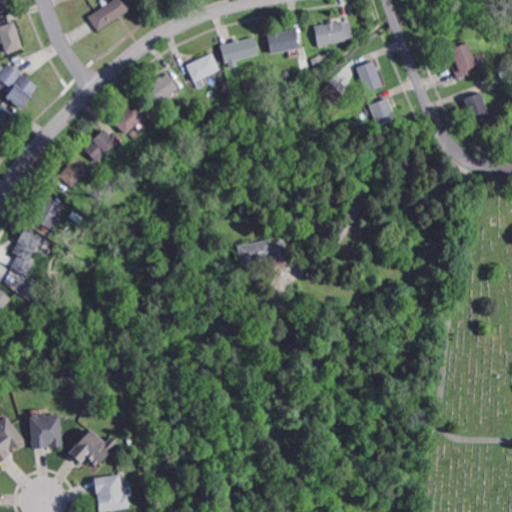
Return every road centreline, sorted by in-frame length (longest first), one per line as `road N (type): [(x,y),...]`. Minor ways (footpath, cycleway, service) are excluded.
road 1 (residential): [(0,202),(49,133),(130,56),(195,16),(253,0)]
road 2 (residential): [(389,0),(446,137),(465,156),(511,167)]
